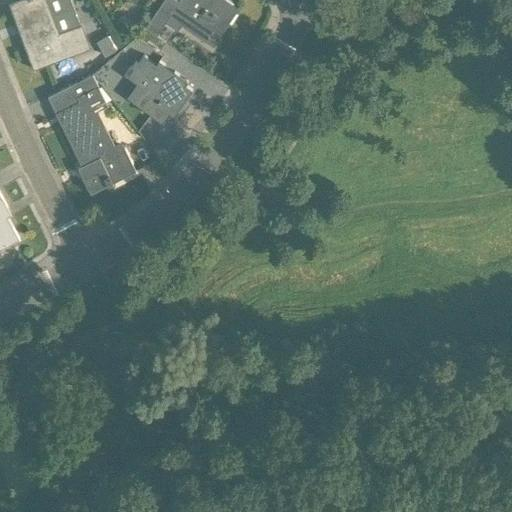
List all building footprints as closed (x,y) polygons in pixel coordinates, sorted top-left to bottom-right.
[(23,0),(11,5),(22,34),(20,35),(34,70),(59,61),(59,59),(88,48),(81,27),(57,36),(52,23),(43,0),(23,0)] [(166,0),(164,0),(145,28),(157,36),(170,17),(184,26),(190,16),(219,35),(237,8),(225,0),(179,0),(176,6),(166,0)] [(166,41),(157,36),(145,28),(136,37),(158,52),(166,41)] [(108,35),(95,41),(104,57),(116,50),(108,35)] [(135,59),(124,76),(150,94),(140,108),(162,124),(169,114),(173,117),(192,90),(186,85),(188,82),(158,61),(156,65),(143,56),(138,61),(135,59)] [(91,108),(61,123),(82,166),(78,168),(91,194),(113,183),(109,176),(133,164),(124,147),(113,152),(91,108)] [(0,250),(19,240),(3,211),(8,208),(0,194),(0,250)]
